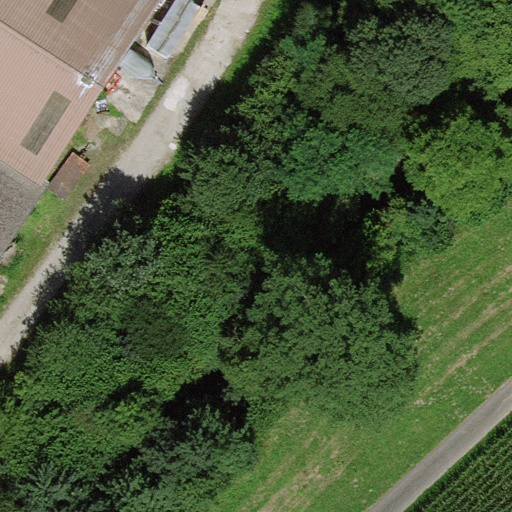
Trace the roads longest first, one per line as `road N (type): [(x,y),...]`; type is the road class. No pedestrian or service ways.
road 1 (residential): [(86,511),(418,160),(511,94)]
road 2 (unclassified): [(511,391),(388,511)]
